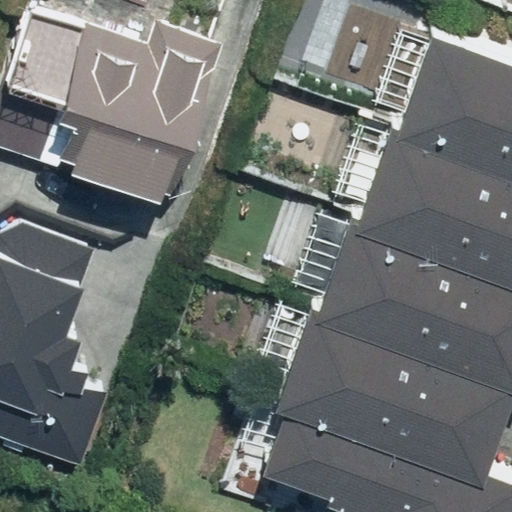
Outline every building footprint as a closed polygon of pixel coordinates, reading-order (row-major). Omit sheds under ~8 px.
[(210,23),(137,0),(17,0),(0,57),(0,137),(159,187),(210,23)] [(379,112),(511,163),(511,49),(417,12),(379,112)] [(511,163),(379,112),(341,209),(511,275),(511,163)] [(303,302),(506,380),(511,363),(511,275),(341,209),(319,200),(293,265),(314,273),(303,302)] [(21,213),(0,220),(0,426),(78,455),(106,383),(77,373),(83,355),(66,349),(75,321),(60,316),(75,272),(80,274),(92,242),(21,213)] [(264,383),(473,464),(506,380),(303,302),(276,291),(253,353),(272,360),(264,383)] [(473,464),(264,383),(222,490),(279,511),(324,511),(333,490),(380,508),(378,511),(492,511),(506,477),(483,468),(473,464)]
